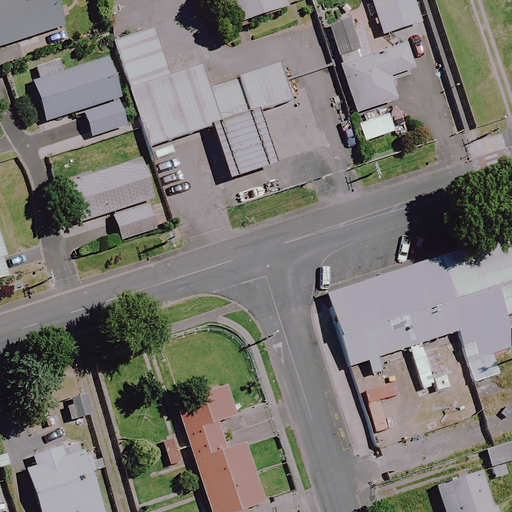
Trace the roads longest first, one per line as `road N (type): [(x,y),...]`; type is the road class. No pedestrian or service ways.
road 1 (residential): [(340,511),(257,251)]
road 2 (unclassified): [(0,334),(257,251)]
road 3 (unclassified): [(257,251),(511,171)]
